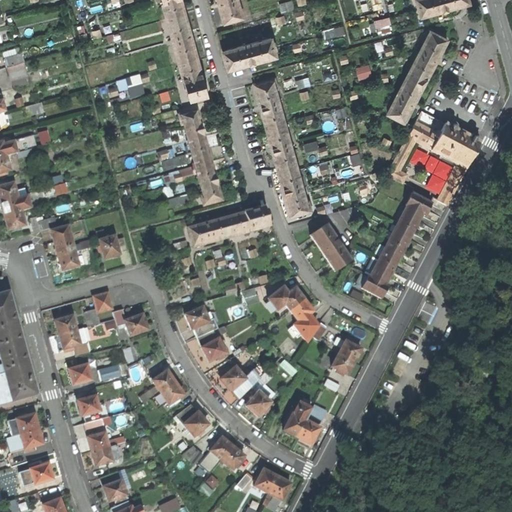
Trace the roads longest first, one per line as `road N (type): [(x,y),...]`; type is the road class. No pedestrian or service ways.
road 1 (residential): [(392,332),(321,292),(288,246),(245,166),(198,0)]
road 2 (residential): [(317,478),(255,440),(205,394),(148,283),(129,278),(28,305)]
road 3 (unclassified): [(511,117),(392,332)]
road 4 (residential): [(86,511),(28,305)]
road 5 (track): [(511,328),(486,360),(437,464),(425,511)]
road 6 (unclassified): [(392,332),(317,478)]
